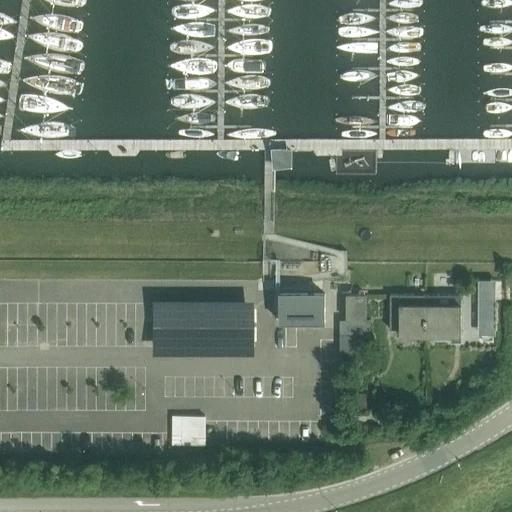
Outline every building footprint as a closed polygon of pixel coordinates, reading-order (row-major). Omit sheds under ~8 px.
[(496,287),(478,287),(478,314),(496,314),(496,287)] [(324,322),(324,295),(279,295),(279,322),(324,322)] [(346,295),(346,320),(366,320),(366,295),(346,295)] [(399,336),(425,336),(425,295),(389,295),(390,330),(399,330),(399,336)] [(461,342),(461,295),(425,295),(425,336),(451,336),(451,342),(461,342)] [(152,374),(152,387),(168,388),(168,375),(152,374)] [(201,417),(178,416),(169,416),(169,436),(178,436),(178,446),(201,446),(201,417)]
